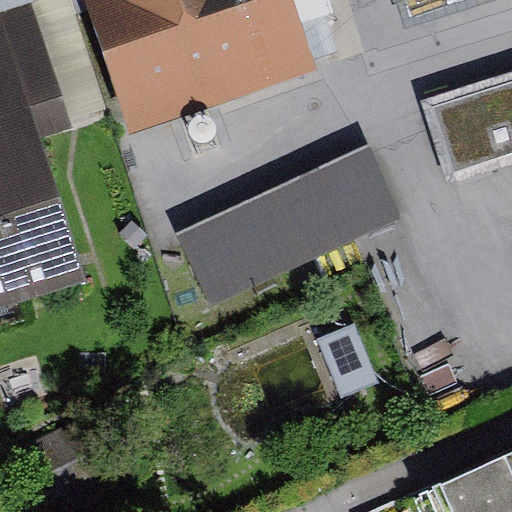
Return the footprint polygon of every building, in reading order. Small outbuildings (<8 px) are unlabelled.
[(0,0),(0,30),(39,18),(74,128),(121,114),(84,0),(0,0)] [(306,0),(111,0),(144,103),(322,47),(306,0)] [(39,18),(0,30),(0,151),(47,137),(74,128),(39,18)] [(511,82),(440,105),(462,174),(511,158),(511,82)] [(0,151),(0,316),(95,287),(47,137),(0,151)] [(384,153),(202,238),(230,298),(407,215),(384,153)] [(317,335),(339,397),(380,383),(358,320),(317,335)] [(101,420),(42,448),(72,511),(81,511),(133,487),(101,420)] [(511,511),(511,464),(436,499),(441,511),(511,511)]
